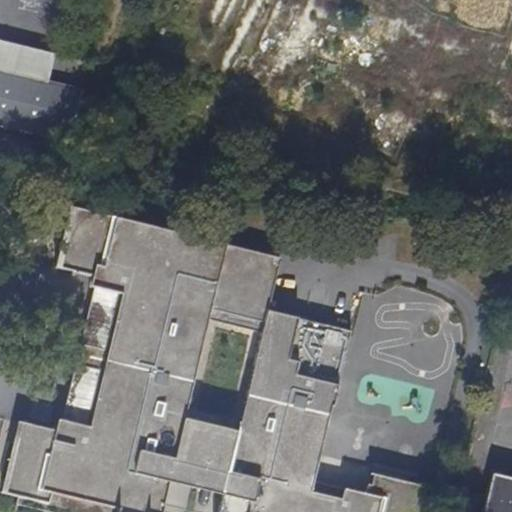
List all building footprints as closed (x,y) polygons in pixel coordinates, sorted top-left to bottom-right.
[(0,123),(65,139),(78,86),(0,67),(0,123)] [(373,476),(370,487),(366,486),(364,496),(310,482),(329,407),(331,407),(350,331),(266,310),(280,258),(67,205),(51,266),(89,276),(86,286),(90,287),(145,300),(138,330),(134,329),(126,358),(77,346),(73,364),(121,376),(114,405),(118,406),(111,433),(57,420),(55,420),(52,431),(15,421),(0,481),(0,492),(44,504),(47,494),(115,510),(114,511),(157,511),(166,481),(219,494),(214,511),(424,511),(427,500),(421,499),(424,488),(373,476)] [(138,330),(145,300),(90,287),(77,346),(126,358),(134,329),(138,330)] [(114,405),(121,376),(73,364),(57,420),(111,433),(118,406),(114,405)] [(511,511),(511,482),(490,477),(480,511),(511,511)]
